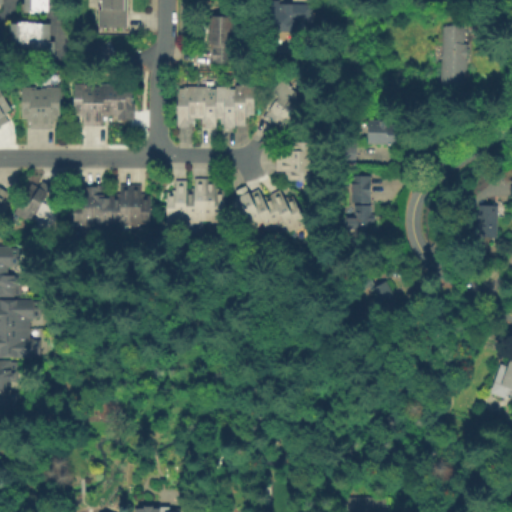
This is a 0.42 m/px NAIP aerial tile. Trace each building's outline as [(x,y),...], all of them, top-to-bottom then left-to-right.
[(47,12),(46,0),(21,0),(22,12),(47,12)] [(99,0),(129,0),(129,31),(99,30),(99,0)] [(295,35),(268,35),(268,6),(310,6),(310,23),(295,23),(295,35)] [(230,45),(230,67),(214,67),(214,45),(209,45),(209,19),(234,20),(234,45),(230,45)] [(48,22),(8,21),(8,48),(52,49),(52,40),(48,40),(48,22)] [(467,29),(467,86),(442,86),(443,29),(467,29)] [(269,112),(262,104),(285,80),(309,103),(281,132),(265,116),(269,112)] [(254,85),(254,126),(181,126),(181,85),(254,85)] [(79,110),(75,110),(76,86),(135,87),(135,122),(101,121),(101,127),(79,127),(79,110)] [(27,118),(22,118),(22,89),(61,89),(61,118),(55,118),(54,131),(27,130),(27,118)] [(0,92),(11,111),(4,116),(8,124),(0,128),(0,92)] [(403,122),(403,146),(369,145),(369,122),(403,122)] [(343,166),(343,143),(357,143),(357,166),(343,166)] [(280,180),(280,144),(318,145),(318,180),(280,180)] [(353,203),(353,177),(373,178),(373,203),(353,203)] [(12,214),(28,221),(28,220),(47,228),(62,191),(39,182),(37,186),(26,181),(12,214)] [(178,193),(177,183),(220,182),(220,195),(224,195),(225,225),(167,226),(167,193),(178,193)] [(294,196),(312,233),(302,238),(297,229),(290,233),(286,226),(276,231),(274,227),(266,231),(262,223),(248,230),(238,211),(235,212),(230,202),(235,200),(235,199),(237,197),(234,191),(246,185),(250,193),(259,188),(264,199),(280,190),(285,200),(294,196)] [(0,187),(1,186),(9,191),(0,204),(0,187)] [(106,195),(121,195),(121,187),(144,187),(144,198),(151,198),(151,230),(74,230),(74,197),(82,197),(82,188),(106,188),(106,195)] [(480,231),(477,230),(479,206),(500,208),(498,241),(480,240),(480,231)] [(373,208),(373,243),(357,243),(357,230),(343,230),(343,219),(357,219),(357,208),(373,208)] [(9,264),(9,280),(23,280),(23,295),(0,295),(0,249),(21,249),(21,264),(9,264)] [(373,293),(390,282),(406,307),(388,318),(373,293)] [(0,300),(35,301),(35,321),(31,321),(31,339),(42,339),(42,357),(0,357),(0,300)] [(511,402),(490,394),(501,365),(507,367),(510,360),(511,360),(511,402)] [(0,363),(26,363),(26,384),(11,384),(11,394),(17,394),(17,411),(0,411),(0,363)] [(343,511),(344,498),(385,498),(385,511),(343,511)]
